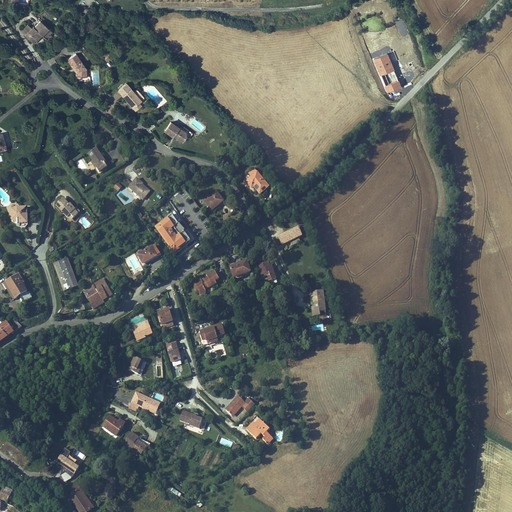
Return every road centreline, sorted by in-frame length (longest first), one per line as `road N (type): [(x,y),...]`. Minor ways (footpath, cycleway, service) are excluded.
road 1 (residential): [(49,80),(132,124),(160,149),(216,168),(243,206),(242,237)]
road 2 (residential): [(242,237),(314,190),(428,75)]
